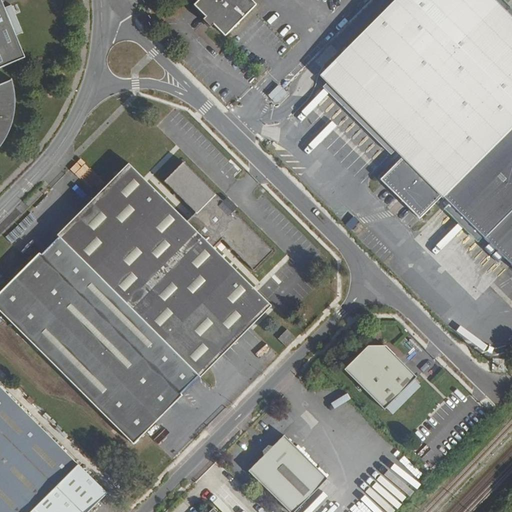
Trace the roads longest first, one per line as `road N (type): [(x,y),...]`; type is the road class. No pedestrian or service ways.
road 1 (unclassified): [(143,511),(376,279)]
road 2 (unclassified): [(205,103),(376,279)]
road 3 (unknown): [(283,372),(336,421),(348,446),(340,476),(314,511)]
road 4 (unclassified): [(376,279),(495,392)]
road 5 (tertiary): [(93,84),(67,135),(0,213)]
road 6 (unknown): [(224,187),(287,251),(287,269),(271,288)]
road 7 (unclassified): [(205,103),(138,37),(104,26)]
